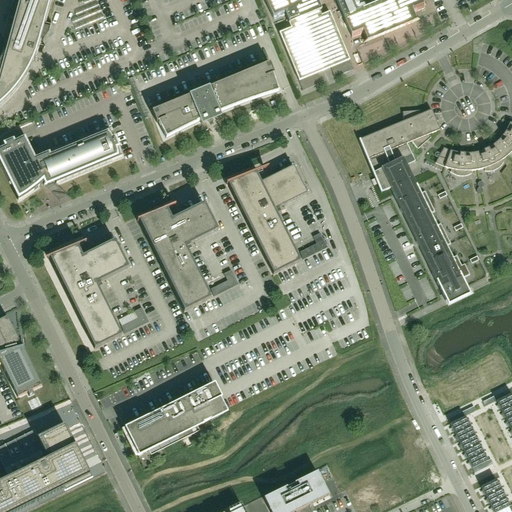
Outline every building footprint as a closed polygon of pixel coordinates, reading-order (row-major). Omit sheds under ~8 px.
[(43,30),(51,0),(50,0),(19,0),(18,5),(15,7),(12,9),(10,13),(8,16),(15,18),(8,43),(5,50),(5,51),(1,58),(0,60),(0,106),(1,106),(4,103),(7,100),(10,97),(13,94),(16,90),(18,87),(21,84),(23,80),(26,77),(28,73),(30,69),(31,65),(33,61),(36,52),(40,39),(44,37),(46,34),(49,31),(43,30)] [(265,0),(274,21),(274,20),(285,16),(288,23),(288,24),(289,24),(291,28),(279,33),(299,82),(349,61),(329,12),(321,16),(319,11),(321,10),(321,9),(316,0),(335,0),(352,39),(364,34),(367,42),(416,21),(413,14),(425,9),(421,0),(265,0)] [(349,61),(330,69),(334,78),(353,70),(349,61)] [(255,100),(278,93),(272,75),(274,75),(269,64),(203,91),(200,85),(192,89),(195,95),(152,112),(156,123),(158,123),(166,139),(185,129),(207,119),(208,123),(213,121),(211,116),(255,100)] [(318,74),(299,82),(303,91),(322,83),(318,74)] [(360,140),(358,140),(367,161),(407,144),(412,142),(417,150),(431,138),(428,135),(440,131),(436,123),(437,122),(438,121),(437,120),(437,119),(436,118),(434,118),(431,111),(420,115),(420,111),(402,113),(403,118),(404,122),(360,140)] [(511,124),(509,123),(507,128),(505,132),(502,137),(499,140),(495,144),(492,146),(488,149),(483,151),(479,152),(478,153),(474,154),(470,154),(465,155),(459,154),(455,153),(451,152),(443,149),(435,164),(444,168),(451,170),(450,173),(452,174),(453,175),(455,176),(457,176),(458,177),(460,177),(462,177),(464,177),(466,177),(468,176),(469,175),(471,174),(471,172),(478,171),(484,169),(484,172),(486,172),(488,172),(490,172),(492,172),(494,171),(495,170),(497,170),(499,169),(500,167),(501,166),(502,164),(503,163),(502,161),(507,157),(511,152),(511,124)] [(56,184),(122,157),(110,130),(41,158),(40,154),(33,158),(23,139),(25,138),(25,137),(0,147),(0,160),(19,199),(17,200),(18,201),(27,196),(31,193),(35,190),(39,187),(43,183),(44,185),(43,185),(44,186),(55,182),(56,184)] [(407,144),(367,161),(375,179),(381,194),(390,189),(444,299),(448,306),(470,295),(466,288),(462,279),(469,276),(464,265),(461,267),(456,257),(452,259),(446,247),(450,244),(440,225),(436,227),(430,214),(434,212),(425,192),(420,195),(406,167),(415,162),(407,144)] [(300,262),(274,210),(279,208),(306,194),(293,167),(267,180),(266,180),(265,178),(261,180),(262,183),(261,183),(256,173),(257,172),(257,171),(226,184),(226,185),(227,185),(233,196),(273,275),(300,262)] [(381,208),(390,228),(399,224),(390,203),(381,208)] [(211,299),(185,247),(190,245),(217,231),(204,204),(178,217),(177,217),(176,215),(172,217),(173,220),(172,220),(167,210),(168,209),(137,221),(137,222),(138,222),(184,313),(211,299)] [(311,212),(313,218),(319,216),(316,204),(307,207),(309,213),(311,212)] [(366,225),(370,234),(379,231),(375,221),(366,225)] [(401,229),(394,230),(397,243),(404,242),(401,229)] [(321,238),(313,241),(319,254),(327,250),(321,238)] [(121,336),(96,285),(128,269),(114,241),(88,255),(87,252),(82,254),(83,257),(82,257),(77,247),(79,247),(78,246),(47,259),(48,260),(49,259),(94,350),(121,336)] [(215,307),(240,299),(232,274),(224,277),(228,287),(211,293),(215,307)] [(422,291),(430,287),(425,277),(417,282),(422,291)] [(124,335),(149,323),(141,308),(134,312),(138,319),(121,327),(124,335)] [(41,387),(25,354),(24,353),(23,340),(19,342),(7,318),(0,321),(0,365),(1,365),(17,399),(27,394),(29,397),(33,395),(31,392),(41,387)] [(124,428),(138,456),(207,421),(227,412),(221,399),(214,385),(194,394),(124,428)] [(500,400),(496,402),(501,411),(508,407),(504,398),(503,398),(500,400)] [(511,415),(508,407),(501,411),(505,420),(511,416),(511,415)] [(461,419),(457,421),(462,430),(469,426),(465,417),(461,419)] [(454,423),(450,425),(454,434),(462,430),(457,421),(454,423)] [(90,477),(64,425),(37,439),(47,460),(0,482),(0,511),(18,511),(62,490),(90,477)] [(469,426),(462,430),(466,439),(473,435),(469,426)] [(462,430),(454,434),(459,443),(466,439),(462,430)] [(473,435),(466,439),(470,448),(478,444),(473,435)] [(466,439),(459,443),(463,451),(470,448),(466,439)] [(478,444),(470,448),(475,456),(482,453),(478,444)] [(470,448),(463,451),(467,460),(475,456),(470,448)] [(482,453),(475,456),(479,465),(483,464),(487,462),(482,453)] [(475,456),(467,460),(472,469),(476,467),(479,465),(475,456)] [(329,496),(317,473),(263,499),(269,511),(297,511),(308,506),(309,507),(310,507),(309,506),(312,504),(313,504),(329,496)] [(495,480),(488,484),(493,493),(500,489),(495,480)] [(488,484),(481,487),(485,496),(493,493),(488,484)] [(500,489),(493,493),(497,502),(504,498),(500,489)] [(493,493),(485,496),(490,505),(497,502),(493,493)] [(504,498),(497,502),(501,511),(509,507),(504,498)] [(497,502),(490,505),(493,511),(498,511),(501,511),(497,502)]
